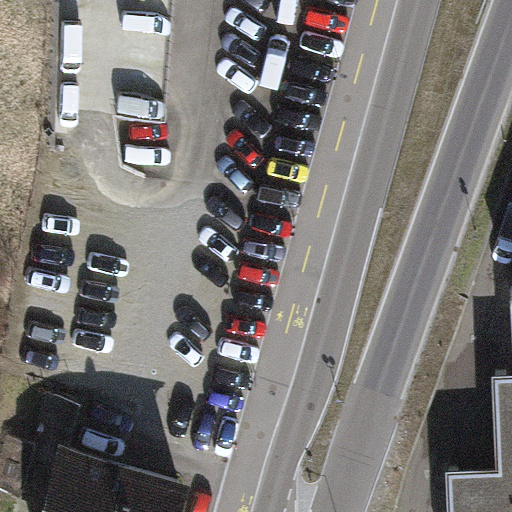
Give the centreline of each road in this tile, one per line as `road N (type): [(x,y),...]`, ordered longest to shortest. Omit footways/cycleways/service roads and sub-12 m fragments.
road 1 (secondary): [(420,0),(277,511)]
road 2 (secondary): [(339,511),(511,35)]
